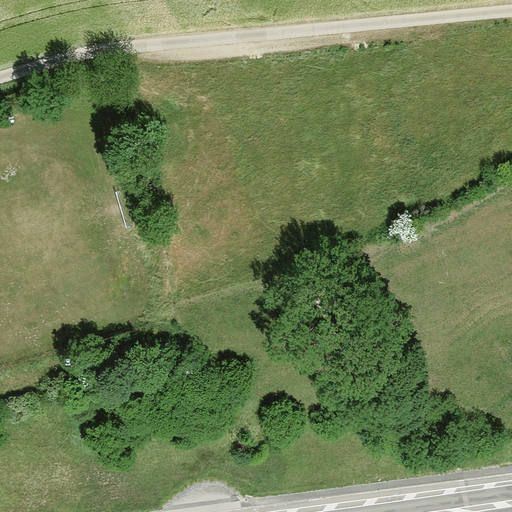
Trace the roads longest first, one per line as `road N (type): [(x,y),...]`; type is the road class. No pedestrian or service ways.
road 1 (unclassified): [(0,79),(105,48),(511,10)]
road 2 (secondary): [(511,490),(354,511)]
